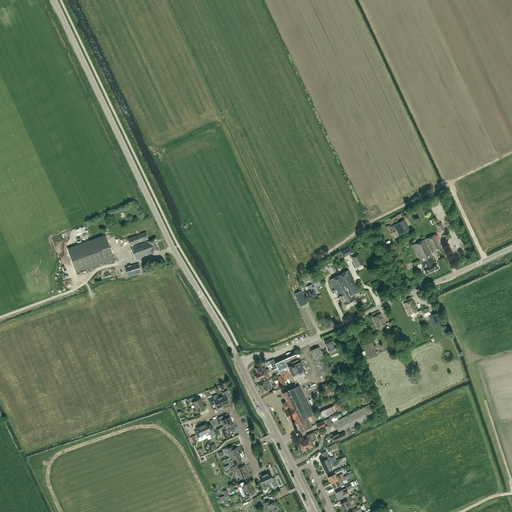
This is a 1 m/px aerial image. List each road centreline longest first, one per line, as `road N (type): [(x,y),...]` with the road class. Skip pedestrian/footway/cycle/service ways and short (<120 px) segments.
road 1 (tertiary): [(240,364),(158,220),(53,0)]
road 2 (tertiary): [(240,364),(511,248)]
road 3 (track): [(511,153),(366,224),(321,257)]
